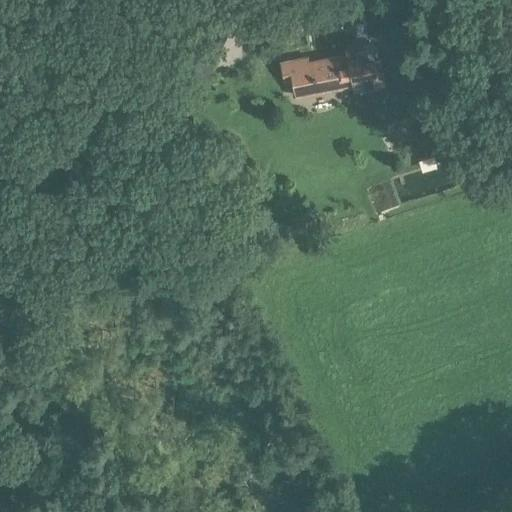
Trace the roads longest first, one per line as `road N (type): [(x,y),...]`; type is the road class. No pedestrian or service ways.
road 1 (track): [(187,511),(0,287)]
road 2 (track): [(106,0),(251,11),(354,0)]
